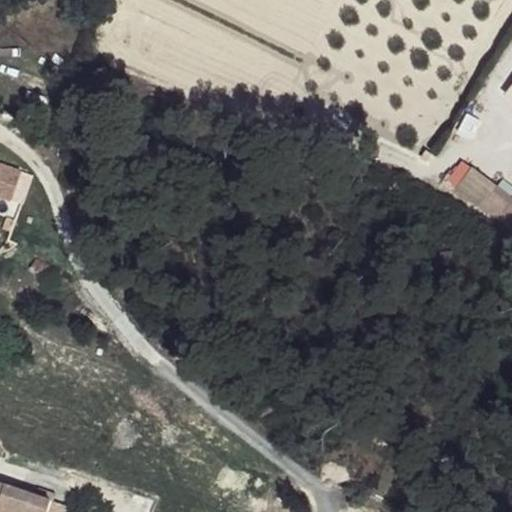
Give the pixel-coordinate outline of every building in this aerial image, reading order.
[(0,192),(12,196),(20,166),(0,160),(0,192)] [(511,228),(511,192),(470,163),(453,187),(511,228)] [(60,273),(34,253),(27,266),(53,284),(60,273)] [(137,291),(112,272),(104,283),(125,302),(137,291)] [(0,511),(60,511),(63,504),(0,483),(0,511)]
